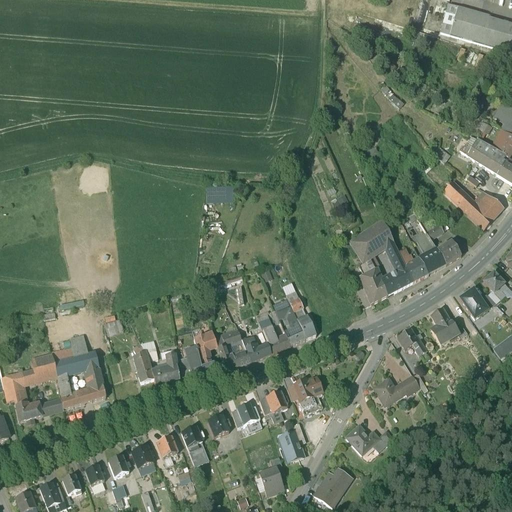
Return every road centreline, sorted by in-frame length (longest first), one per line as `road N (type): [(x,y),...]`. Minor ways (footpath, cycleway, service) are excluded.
road 1 (track): [(318,0),(316,107),(283,194),(215,194),(86,170),(0,192)]
road 2 (tertiary): [(375,334),(0,486)]
road 3 (track): [(0,9),(317,27)]
road 4 (residential): [(375,334),(356,394),(293,511)]
road 5 (track): [(283,194),(281,271),(324,354)]
road 6 (tertiary): [(491,253),(446,297),(375,334)]
